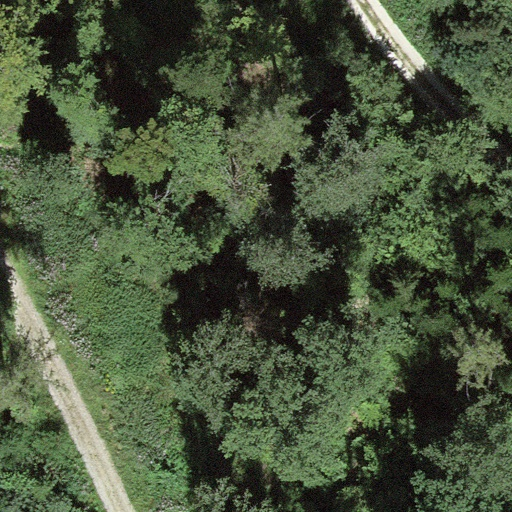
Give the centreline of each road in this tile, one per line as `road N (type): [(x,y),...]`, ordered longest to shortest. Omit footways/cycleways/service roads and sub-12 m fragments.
road 1 (track): [(0,285),(118,511)]
road 2 (track): [(511,169),(487,152),(367,0)]
